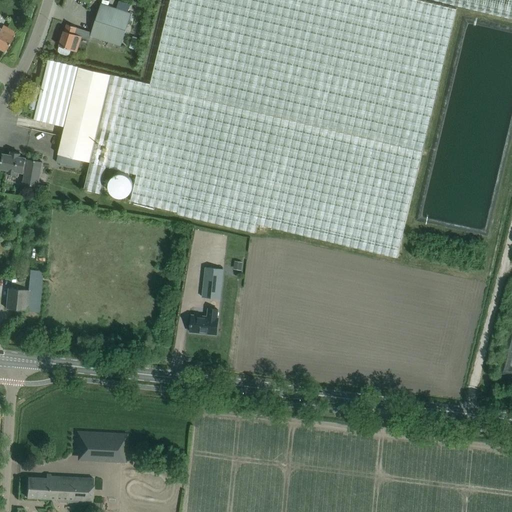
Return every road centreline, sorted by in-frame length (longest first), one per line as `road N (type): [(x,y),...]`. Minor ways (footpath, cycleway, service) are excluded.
road 1 (secondary): [(511,420),(14,359)]
road 2 (unclassified): [(3,511),(14,359)]
